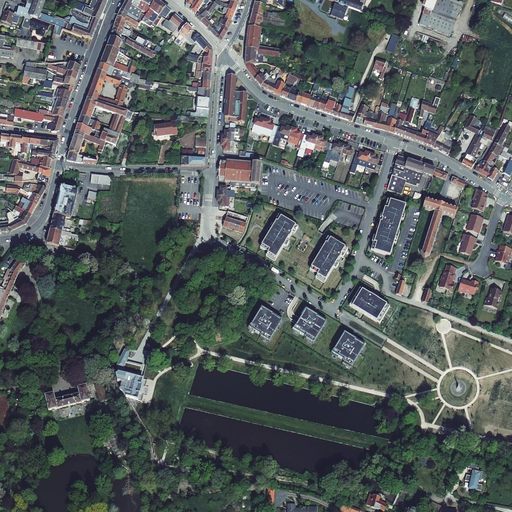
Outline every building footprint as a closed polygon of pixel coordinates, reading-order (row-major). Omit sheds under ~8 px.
[(28,0),(25,9),(19,7),(17,13),(15,13),(14,14),(14,16),(20,17),(25,18),(30,20),(31,18),(50,24),(55,26),(63,29),(63,30),(82,38),(83,37),(92,40),(97,28),(95,28),(94,25),(95,24),(96,24),(97,23),(98,23),(98,22),(99,22),(99,21),(94,19),(94,18),(92,18),(91,17),(89,16),(89,18),(84,17),(81,16),(79,12),(73,9),(72,9),(70,11),(71,14),(73,18),(71,19),(69,17),(65,19),(64,21),(58,19),(58,20),(39,13),(44,0),(28,0)] [(85,5),(84,5),(76,2),(73,9),(79,12),(89,16),(91,17),(97,2),(107,6),(108,0),(92,0),(89,7),(85,5)] [(134,0),(133,0),(126,0),(121,11),(128,14),(138,20),(141,14),(142,11),(139,9),(131,5),(134,0)] [(133,0),(134,0),(131,5),(139,9),(141,3),(142,0),(133,0)] [(156,0),(142,0),(141,3),(139,9),(142,11),(143,10),(148,13),(156,0)] [(142,22),(145,24),(151,27),(151,26),(159,16),(166,7),(156,0),(148,13),(146,16),(142,22)] [(187,0),(185,7),(190,11),(197,1),(197,0),(187,0)] [(203,3),(206,5),(208,3),(209,1),(208,1),(208,0),(197,0),(197,1),(190,11),(195,16),(203,3)] [(457,9),(460,3),(452,0),(426,0),(423,8),(426,9),(420,25),(435,31),(445,6),(457,9)] [(359,4),(351,1),(348,7),(349,8),(361,12),(363,5),(359,4)] [(99,21),(107,6),(97,2),(91,17),(92,18),(94,18),(94,19),(99,21)] [(236,3),(231,2),(229,6),(218,2),(216,5),(217,5),(219,6),(220,7),(224,9),(227,10),(235,13),(239,4),(236,3)] [(208,14),(210,15),(211,14),(214,9),(217,5),(216,5),(214,4),(212,3),(209,7),(207,6),(203,10),(208,14)] [(272,14),(264,12),(266,6),(255,3),(251,16),(293,26),(295,17),(273,13),(272,14)] [(435,31),(450,37),(462,4),(460,3),(457,9),(445,6),(435,31)] [(151,26),(155,29),(162,18),(161,17),(162,16),(166,19),(171,11),(166,7),(159,16),(151,26)] [(227,10),(224,9),(222,14),(226,15),(225,18),(232,21),(235,13),(227,10)] [(208,14),(203,10),(200,13),(196,16),(201,22),(205,18),(204,17),(208,14)] [(121,11),(118,17),(124,19),(125,20),(128,14),(121,11)] [(12,23),(17,25),(20,17),(14,16),(14,14),(5,12),(2,22),(11,25),(12,23)] [(128,23),(137,28),(141,22),(138,20),(128,14),(125,20),(126,21),(128,23)] [(183,22),(176,15),(169,22),(166,20),(162,27),(174,34),(183,22)] [(293,26),(251,16),(249,27),(256,28),(260,29),(261,29),(276,32),(291,37),(292,35),(293,26)] [(47,31),(48,32),(50,26),(50,24),(31,18),(30,20),(25,18),(22,27),(29,30),(31,26),(33,26),(33,28),(39,30),(36,35),(43,38),(45,32),(47,31)] [(210,26),(211,25),(205,18),(201,22),(206,27),(208,29),(210,26)] [(228,29),(232,21),(225,18),(224,20),(223,21),(221,20),(219,23),(221,24),(223,26),(221,29),(219,28),(218,27),(216,30),(219,33),(216,38),(221,41),(228,29)] [(128,25),(126,23),(117,19),(115,25),(124,29),(125,26),(126,27),(128,25)] [(183,22),(174,34),(178,38),(188,26),(183,22)] [(113,31),(123,34),(127,36),(129,37),(131,32),(129,31),(124,29),(115,25),(113,31)] [(53,34),(60,37),(63,30),(63,29),(55,26),(54,30),(53,34)] [(175,42),(178,45),(184,38),(193,46),(195,43),(191,40),(197,35),(188,26),(178,38),(175,42)] [(261,29),(260,29),(256,28),(249,27),(246,49),(258,50),(258,55),(263,56),(280,58),(281,51),(259,47),(260,43),(260,36),(261,29)] [(113,31),(110,37),(122,42),(124,37),(122,36),(123,34),(113,31)] [(394,53),(400,36),(393,34),(387,51),(394,53)] [(11,48),(3,47),(5,37),(0,35),(0,49),(2,50),(3,50),(10,51),(11,48)] [(204,51),(209,47),(197,35),(191,40),(195,43),(195,44),(196,43),(204,52),(204,51)] [(464,36),(462,41),(473,46),(475,40),(464,36)] [(119,53),(126,57),(127,53),(128,52),(119,49),(122,42),(110,37),(107,47),(120,52),(119,53)] [(135,42),(128,38),(126,45),(139,52),(145,41),(138,37),(135,42)] [(147,56),(150,50),(145,48),(147,42),(145,41),(139,52),(147,56)] [(153,52),(150,50),(147,56),(153,60),(161,49),(157,46),(153,52)] [(107,47),(105,51),(118,56),(119,53),(120,52),(107,47)] [(206,57),(213,59),(213,52),(209,47),(204,51),(206,53),(208,55),(206,57)] [(128,69),(115,64),(117,59),(104,54),(100,65),(119,71),(124,73),(133,76),(135,69),(128,67),(128,69)] [(200,57),(190,54),(186,61),(198,64),(198,61),(200,57)] [(258,55),(246,54),(245,64),(253,64),(263,64),(263,56),(258,55)] [(204,58),(204,62),(198,61),(198,64),(203,65),(212,67),(212,60),(204,58)] [(384,63),(375,60),(372,70),(380,73),(378,80),(381,81),(385,71),(382,70),(384,63)] [(81,68),(70,63),(68,67),(64,66),(57,66),(57,68),(78,75),(81,68)] [(197,72),(196,72),(195,79),(198,79),(199,77),(199,73),(204,74),(211,75),(212,75),(212,68),(212,67),(203,65),(198,64),(197,72)] [(247,69),(255,80),(261,87),(268,79),(269,77),(266,74),(264,77),(261,74),(260,75),(253,64),(245,64),(247,69)] [(58,73),(65,76),(67,76),(66,78),(76,81),(78,75),(57,68),(51,66),(52,65),(48,65),(47,68),(52,69),(59,72),(58,73)] [(119,71),(100,65),(98,71),(107,74),(117,78),(119,71)] [(23,78),(30,79),(44,81),(45,81),(46,79),(45,79),(47,72),(25,68),(23,78)] [(95,78),(105,81),(105,80),(107,74),(98,71),(95,78)] [(134,83),(139,85),(138,89),(150,91),(151,86),(151,82),(144,81),(139,81),(140,78),(133,76),(124,73),(122,77),(122,78),(131,81),(130,82),(134,83)] [(204,74),(199,73),(199,77),(204,78),(203,81),(203,82),(211,83),(211,75),(204,74)] [(120,88),(115,102),(114,107),(118,109),(125,111),(126,109),(125,106),(122,106),(128,89),(130,89),(132,87),(134,83),(130,82),(122,79),(122,80),(117,78),(107,74),(105,80),(115,84),(115,86),(120,88)] [(225,108),(225,118),(230,118),(232,118),(232,122),(244,123),(247,94),(239,93),(235,93),(235,89),(235,86),(233,86),(234,84),(235,83),(236,80),(236,78),(234,76),(232,75),(230,75),(227,76),(226,78),(226,81),(227,83),(226,96),(225,96),(224,107),(225,108)] [(292,76),(289,75),(287,82),(294,85),(295,82),(297,78),(294,77),(292,76)] [(64,85),(74,88),(76,81),(66,78),(66,80),(64,80),(55,78),(54,83),(64,85)] [(275,81),(275,82),(268,79),(261,87),(273,93),(278,83),(278,82),(275,81)] [(44,81),(44,88),(55,90),(62,91),(71,94),(74,88),(64,85),(54,83),(45,81),(44,81)] [(94,82),(88,99),(97,102),(99,97),(103,86),(94,82)] [(203,82),(203,85),(198,84),(197,89),(210,91),(211,83),(203,82)] [(278,83),(273,93),(280,97),(285,87),(285,86),(278,83)] [(348,87),(346,94),(352,96),(354,88),(348,87)] [(192,88),(189,88),(189,91),(198,92),(198,98),(210,100),(210,91),(197,89),(192,88)] [(286,100),(295,103),(299,94),(299,93),(300,90),(292,88),(291,90),(286,100)] [(58,99),(69,102),(71,94),(62,91),(55,90),(53,95),(39,92),(38,96),(42,97),(52,99),(53,98),(55,99),(58,99)] [(301,105),(305,95),(299,93),(299,94),(295,103),(301,105)] [(351,101),(352,96),(346,94),(346,95),(345,99),(344,101),(342,108),(341,113),(339,118),(347,120),(350,112),(348,112),(350,107),(348,106),(350,101),(351,101)] [(310,97),(305,95),(301,105),(307,107),(310,97)] [(312,109),(317,96),(311,95),(310,97),(307,107),(312,109)] [(323,97),(317,95),(317,96),(312,109),(318,111),(322,98),(323,97)] [(42,97),(41,99),(52,101),(53,100),(54,100),(57,101),(55,108),(55,109),(65,112),(69,102),(58,99),(55,99),(53,98),(52,99),(42,97)] [(196,113),(191,113),(190,118),(208,119),(210,100),(198,98),(196,113)] [(328,100),(322,98),(318,111),(324,113),(328,100)] [(410,123),(414,110),(415,110),(418,100),(412,98),(407,116),(405,123),(403,129),(402,129),(399,136),(414,141),(416,134),(418,130),(408,126),(409,123),(410,123)] [(97,102),(88,99),(86,105),(95,108),(97,109),(104,111),(106,105),(105,105),(97,102)] [(107,99),(107,100),(105,105),(106,105),(114,107),(115,102),(107,99)] [(328,100),(324,113),(331,115),(333,110),(336,102),(329,99),(328,100)] [(423,102),(419,118),(423,119),(424,111),(435,115),(438,107),(423,102)] [(386,125),(382,124),(384,118),(388,105),(382,103),(378,115),(377,118),(378,118),(375,129),(384,131),(386,125)] [(83,113),(92,116),(95,108),(86,105),(83,112),(83,113)] [(127,120),(131,121),(133,113),(129,112),(125,111),(118,109),(114,107),(106,105),(104,111),(115,115),(112,123),(123,128),(125,121),(127,121),(127,120)] [(333,110),(331,115),(339,118),(341,113),(342,108),(335,105),(333,110)] [(367,108),(362,106),(358,114),(366,118),(368,114),(366,113),(367,108)] [(393,134),(400,114),(400,113),(401,109),(396,108),(395,111),(389,132),(393,134)] [(15,109),(15,115),(14,117),(38,122),(40,114),(15,109)] [(46,115),(56,117),(63,118),(65,112),(55,109),(53,113),(48,112),(39,110),(39,114),(44,115),(46,115)] [(390,109),(388,119),(386,125),(384,131),(389,132),(395,111),(391,109),(390,109)] [(377,118),(372,116),(373,114),(373,113),(369,111),(368,114),(366,118),(366,120),(363,126),(375,129),(378,118),(377,118)] [(0,114),(0,124),(13,127),(14,117),(11,116),(8,116),(7,119),(0,118),(1,115),(0,114)] [(46,115),(44,115),(40,114),(38,122),(42,123),(43,121),(48,122),(48,123),(50,123),(48,130),(52,131),(56,117),(46,115)] [(366,118),(358,114),(355,123),(363,126),(366,120),(366,118)] [(403,114),(403,115),(400,114),(393,134),(399,136),(402,129),(403,129),(405,123),(407,116),(403,114)] [(52,131),(51,132),(56,133),(59,132),(63,118),(56,117),(52,131)] [(78,125),(87,129),(89,124),(90,120),(82,117),(81,117),(78,125)] [(485,128),(482,126),(480,130),(477,128),(474,127),(478,120),(473,118),(470,117),(465,129),(478,135),(477,137),(482,139),(483,138),(485,132),(483,131),(484,129),(485,128)] [(253,133),(261,135),(261,134),(266,120),(261,119),(260,121),(253,119),(250,129),(253,130),(254,130),(253,133)] [(266,120),(261,134),(270,137),(269,142),(272,144),(275,137),(278,127),(270,125),(271,122),(266,120)] [(92,130),(97,132),(98,132),(100,127),(99,126),(100,123),(95,121),(93,125),(91,130),(92,130)] [(421,136),(419,143),(424,145),(429,134),(431,128),(429,128),(430,125),(425,123),(421,136)] [(157,136),(157,137),(177,135),(176,124),(172,124),(170,125),(153,127),(154,133),(156,132),(156,136),(157,136)] [(76,133),(85,136),(89,137),(92,130),(91,130),(87,129),(78,125),(76,133)] [(505,125),(502,130),(495,143),(502,147),(502,146),(503,144),(510,131),(511,128),(507,126),(505,125)] [(121,131),(111,127),(109,132),(104,130),(103,134),(102,135),(100,141),(102,141),(100,145),(104,147),(106,143),(108,136),(118,140),(121,131)] [(288,137),(287,140),(288,141),(292,129),(287,127),(286,130),(278,127),(275,137),(279,138),(280,134),(288,137)] [(444,129),(441,127),(438,132),(430,129),(429,134),(424,145),(433,148),(436,142),(441,135),(441,134),(442,133),(444,129)] [(490,143),(496,132),(485,127),(485,128),(484,129),(483,131),(485,132),(483,138),(487,140),(486,141),(490,143)] [(221,141),(234,142),(234,138),(234,133),(239,133),(240,129),(225,128),(224,136),(222,136),(221,141)] [(296,148),(300,149),(304,136),(296,133),(297,131),(292,129),(288,141),(287,143),(297,146),(296,148)] [(102,141),(100,141),(95,139),(89,137),(85,136),(76,133),(69,153),(79,156),(81,156),(82,157),(83,156),(79,154),(84,140),(100,146),(99,150),(103,151),(104,147),(100,145),(102,141)] [(446,141),(448,139),(450,137),(449,136),(445,134),(444,134),(443,136),(441,134),(441,135),(436,142),(433,148),(440,152),(444,146),(446,141)] [(3,150),(9,150),(9,149),(11,136),(2,135),(1,142),(4,142),(3,150)] [(14,154),(19,154),(22,155),(22,154),(22,149),(23,138),(11,136),(9,149),(15,150),(14,154)] [(108,136),(106,143),(116,147),(118,140),(108,136)] [(309,144),(313,145),(315,146),(318,137),(313,136),(312,138),(304,136),(300,149),(304,150),(305,148),(308,149),(309,144)] [(22,149),(22,154),(26,155),(27,149),(29,149),(30,144),(31,141),(28,141),(28,137),(24,137),(23,138),(22,149)] [(41,139),(28,137),(28,141),(31,141),(30,144),(29,149),(33,150),(34,145),(40,146),(41,139)] [(318,137),(315,146),(314,149),(323,152),(324,151),(328,152),(330,144),(322,142),(323,139),(318,137)] [(477,137),(476,137),(467,155),(474,158),(478,148),(477,148),(480,143),(484,145),(488,147),(490,143),(486,141),(482,139),(477,137)] [(206,148),(206,139),(197,138),(196,147),(206,148)] [(43,151),(46,149),(47,149),(50,150),(51,147),(47,146),(47,145),(48,145),(49,140),(41,139),(40,146),(34,145),(33,150),(43,151)] [(221,141),(221,147),(224,147),(223,151),(233,152),(234,144),(234,142),(221,141)] [(453,145),(454,144),(447,141),(446,141),(444,146),(440,152),(448,156),(451,149),(452,148),(453,149),(455,146),(453,145)] [(502,146),(502,147),(495,143),(489,153),(498,157),(499,156),(500,157),(503,152),(505,148),(502,146)] [(344,146),(339,144),(338,147),(330,144),(328,152),(326,156),(324,163),(329,165),(331,160),(339,163),(339,161),(340,157),(342,154),(344,146)] [(344,146),(342,154),(343,155),(348,156),(346,162),(349,163),(353,151),(348,150),(349,148),(344,146)] [(55,155),(57,148),(51,147),(50,150),(47,149),(46,153),(49,153),(49,154),(55,155)] [(128,148),(124,159),(129,161),(133,149),(128,148)] [(55,155),(49,154),(49,153),(46,153),(45,154),(43,153),(38,152),(37,156),(40,157),(49,158),(48,160),(52,161),(54,161),(55,155)] [(506,153),(503,152),(500,157),(510,161),(504,174),(505,175),(510,177),(511,173),(511,161),(511,160),(511,157),(511,155),(510,155),(506,153)] [(97,161),(84,157),(84,160),(80,159),(81,156),(79,156),(69,153),(67,162),(79,164),(96,165),(97,161)] [(355,158),(351,170),(355,171),(357,163),(358,160),(368,163),(370,154),(365,153),(365,155),(360,154),(358,159),(355,158)] [(484,161),(493,166),(493,167),(495,163),(491,162),(493,159),(497,160),(498,157),(489,153),(484,161)] [(366,167),(365,170),(379,174),(381,167),(377,166),(379,160),(375,159),(375,156),(370,154),(368,163),(366,167)] [(321,155),(318,163),(323,165),(324,163),(326,156),(321,155)] [(427,165),(399,155),(389,189),(403,194),(407,182),(409,183),(410,180),(418,183),(421,184),(424,175),(427,165)] [(462,164),(472,169),(474,164),(476,160),(474,158),(467,155),(462,164)] [(34,160),(31,160),(31,161),(31,164),(39,166),(40,167),(50,169),(52,161),(48,160),(49,158),(40,157),(39,161),(34,160)] [(205,165),(205,157),(199,157),(198,159),(182,157),(182,167),(203,167),(205,165)] [(15,181),(22,182),(23,174),(18,174),(20,168),(39,173),(40,167),(39,166),(31,164),(27,163),(25,163),(22,162),(20,162),(17,161),(14,161),(10,175),(15,176),(15,181)] [(261,164),(226,161),(226,163),(220,162),(219,181),(225,181),(225,182),(231,183),(230,187),(259,189),(261,164)] [(475,170),(479,172),(481,169),(482,170),(483,168),(489,171),(492,167),(493,166),(484,161),(482,161),(478,164),(475,170)] [(427,165),(424,175),(429,177),(432,167),(427,165)] [(46,177),(49,178),(52,170),(50,169),(40,167),(39,173),(43,174),(42,176),(43,176),(42,178),(46,179),(46,177)] [(492,167),(489,171),(491,172),(488,177),(487,179),(492,181),(498,171),(492,167)] [(481,169),(479,172),(488,177),(491,172),(489,171),(483,168),(482,170),(481,169)] [(447,177),(434,171),(432,178),(445,183),(447,177)] [(464,184),(452,179),(450,185),(462,189),(464,184)] [(31,185),(29,189),(24,187),(23,190),(27,192),(28,193),(29,192),(31,193),(41,198),(46,188),(31,185)] [(56,207),(54,215),(66,218),(71,219),(79,190),(61,186),(59,194),(56,207)] [(226,188),(221,188),(220,192),(218,192),(217,202),(220,203),(219,207),(229,208),(230,191),(228,190),(228,189),(226,188)] [(486,195),(474,189),(471,201),(473,201),(470,210),(482,213),(484,207),(482,207),(486,195)] [(423,193),(416,191),(414,198),(420,200),(423,193)] [(31,193),(29,196),(28,199),(21,195),(20,196),(18,195),(18,196),(23,198),(36,206),(41,198),(31,193)] [(32,215),(36,206),(23,198),(18,207),(32,215)] [(406,206),(388,200),(374,243),(376,244),(374,252),(390,257),(406,206)] [(426,200),(423,209),(436,213),(441,215),(455,219),(457,210),(426,200)] [(27,224),(32,215),(18,207),(16,206),(14,210),(20,213),(19,217),(27,224)] [(228,212),(223,228),(243,234),(248,218),(228,212)] [(511,212),(510,217),(507,216),(505,221),(506,221),(505,225),(504,224),(502,232),(511,236),(511,212)] [(9,233),(27,224),(19,217),(14,220),(10,213),(7,215),(8,222),(9,233)] [(441,215),(436,213),(436,214),(434,213),(428,234),(427,233),(420,253),(423,259),(430,256),(442,216),(441,216),(441,215)] [(70,230),(63,229),(66,218),(54,215),(50,230),(62,233),(70,234),(70,230)] [(470,216),(465,232),(477,235),(482,220),(470,216)] [(295,228),(278,218),(270,232),(268,234),(259,249),(266,254),(267,254),(265,257),(273,263),(291,234),(295,228)] [(0,233),(9,233),(8,222),(0,223),(0,220),(0,233)] [(50,230),(47,244),(59,247),(62,235),(66,236),(66,238),(67,238),(68,237),(79,240),(79,236),(70,234),(62,233),(50,230)] [(462,242),(458,254),(469,257),(472,245),(474,245),(475,240),(462,236),(460,242),(462,242)] [(345,250),(329,241),(322,250),(321,253),(309,271),(317,275),(315,279),(323,284),(338,262),(339,259),(345,250)] [(496,256),(494,262),(506,266),(511,250),(499,247),(497,252),(496,252),(495,254),(496,256)] [(16,275),(18,276),(26,264),(19,259),(12,269),(18,273),(16,275)] [(450,293),(452,286),(449,285),(450,282),(452,282),(453,277),(452,277),(454,270),(444,267),(441,278),(439,279),(439,281),(439,282),(436,289),(450,293)] [(8,269),(3,280),(14,285),(18,276),(16,275),(18,273),(12,269),(11,271),(8,269)] [(148,280),(150,278),(140,272),(140,275),(142,278),(143,278),(148,280)] [(3,280),(0,286),(0,289),(1,290),(0,291),(0,319),(1,320),(7,300),(14,285),(3,280)] [(476,284),(470,282),(469,284),(467,284),(467,283),(459,281),(456,292),(461,294),(462,294),(471,296),(473,296),(476,284)] [(395,294),(401,296),(406,283),(400,282),(395,294)] [(481,305),(494,310),(497,302),(499,301),(500,298),(499,296),(500,293),(490,289),(486,298),(484,299),(483,300),(481,305)] [(373,297),(362,290),(352,308),(358,311),(361,313),(364,314),(377,322),(386,305),(378,300),(375,299),(373,297)] [(419,304),(425,307),(429,294),(423,292),(419,304)] [(261,308),(249,328),(270,342),(283,321),(282,321),(264,309),(261,308)] [(297,324),(293,330),(314,343),(327,323),(306,310),(301,318),(297,324)] [(344,334),(333,354),(353,367),(367,346),(344,334)] [(175,340),(154,344),(155,352),(177,347),(175,340)] [(126,348),(117,366),(124,368),(125,362),(127,363),(128,360),(130,351),(128,350),(128,349),(126,348)] [(124,368),(117,366),(117,370),(131,374),(133,374),(140,376),(143,366),(127,363),(125,362),(124,368)] [(101,379),(103,378),(101,371),(93,373),(95,381),(101,379)] [(130,376),(118,373),(115,376),(119,390),(124,395),(126,398),(142,402),(147,380),(132,377),(130,376)] [(95,381),(101,403),(107,401),(101,379),(95,381)] [(49,411),(90,401),(86,386),(78,388),(80,394),(55,400),(54,394),(45,396),(49,411)] [(119,433),(107,438),(115,455),(126,451),(119,433)] [(466,484),(464,490),(476,493),(478,487),(473,486),(474,483),(476,484),(479,474),(474,473),(475,470),(473,470),(474,466),(465,464),(464,470),(469,472),(467,478),(463,477),(461,483),(466,484)] [(267,504),(274,504),(275,491),(267,490),(267,504)] [(368,496),(364,507),(374,511),(375,510),(379,511),(383,511),(385,508),(376,504),(377,500),(368,496)] [(312,511),(313,509),(292,509),(292,503),(286,504),(285,511),(312,511)]
